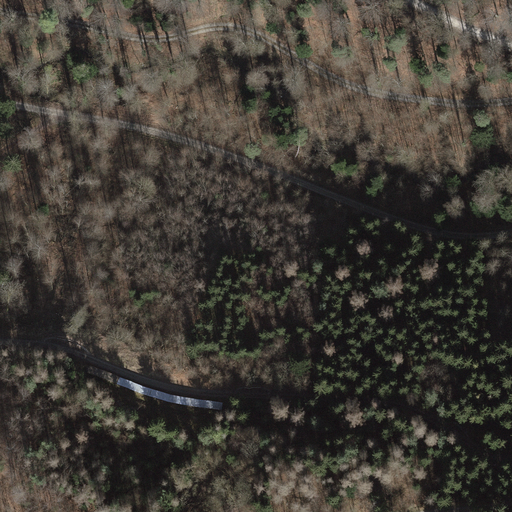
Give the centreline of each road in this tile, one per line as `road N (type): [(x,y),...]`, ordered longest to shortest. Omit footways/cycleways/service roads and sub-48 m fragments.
road 1 (track): [(511,101),(457,103),(358,89),(238,25),(154,40),(0,9)]
road 2 (track): [(511,460),(402,407),(191,391),(66,349),(0,341)]
road 3 (track): [(0,102),(195,143),(436,231),(511,232)]
